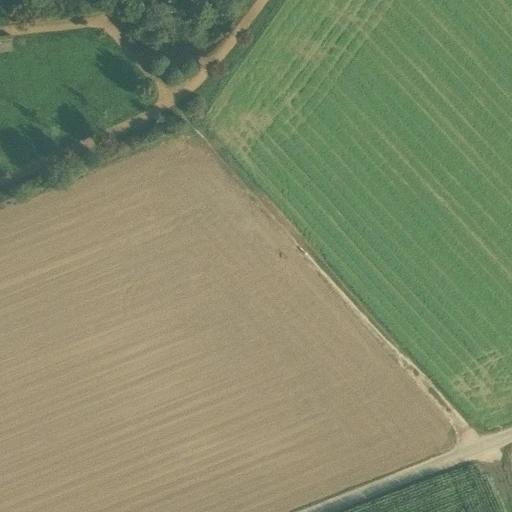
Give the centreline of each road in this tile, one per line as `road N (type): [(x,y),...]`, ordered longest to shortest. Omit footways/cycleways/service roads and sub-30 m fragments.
road 1 (track): [(511,511),(485,448),(169,100)]
road 2 (track): [(511,437),(323,511)]
